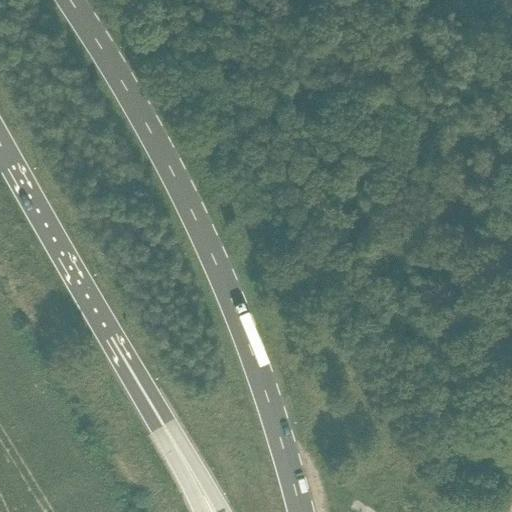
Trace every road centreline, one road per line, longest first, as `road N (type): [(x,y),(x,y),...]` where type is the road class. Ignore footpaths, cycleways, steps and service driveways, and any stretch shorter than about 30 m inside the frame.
road 1 (primary): [(300,511),(227,292),(147,129),(70,0)]
road 2 (primary): [(0,151),(189,468)]
